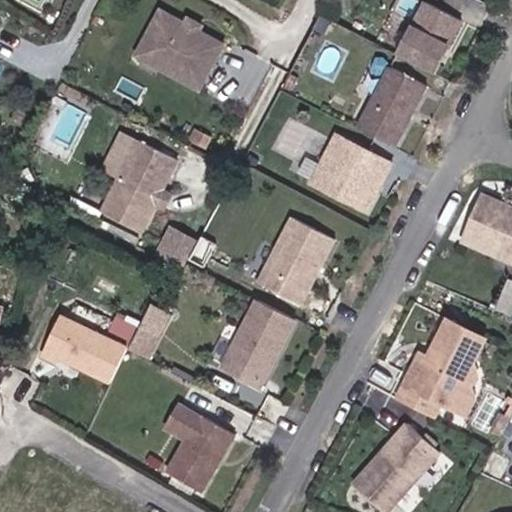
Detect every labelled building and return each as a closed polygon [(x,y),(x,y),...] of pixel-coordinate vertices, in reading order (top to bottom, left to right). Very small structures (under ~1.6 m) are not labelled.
[(442,75),(470,22),(434,4),(407,55),(442,75)] [(204,93),(228,47),(203,34),(201,32),(199,37),(189,31),(190,27),(189,26),(164,13),(155,30),(163,35),(155,50),(157,57),(168,63),(164,71),(204,93)] [(203,34),(206,29),(191,21),(189,26),(190,27),(189,31),(199,37),(201,32),(203,34)] [(168,63),(157,57),(155,50),(163,35),(155,30),(140,59),(164,71),(168,63)] [(400,148),(433,87),(396,67),(363,128),(400,148)] [(380,192),(396,163),(345,135),(319,184),(374,213),(384,194),(380,192)] [(161,206),(167,192),(182,162),(143,143),(108,216),(147,235),(161,206)] [(384,194),(400,165),(396,163),(380,192),(384,194)] [(170,210),(177,196),(167,192),(161,206),(170,210)] [(511,261),(511,212),(509,211),(511,207),(490,197),(470,242),(511,261)] [(307,306),(342,241),(300,218),(265,284),(307,306)] [(184,246),(191,233),(181,228),(174,241),(184,246)] [(174,241),(165,258),(194,271),(209,242),(191,233),(184,246),(174,241)] [(266,387),(301,320),(266,301),(230,367),(266,387)] [(176,315),(158,305),(134,348),(152,358),(176,315)] [(117,313),(111,334),(133,340),(139,318),(117,313)] [(134,348),(68,315),(50,352),(117,384),(134,348)] [(464,395),(476,391),(483,377),(479,365),(492,341),(455,322),(441,349),(447,352),(441,363),(428,356),(404,401),(439,420),(447,404),(456,409),(464,395)] [(470,416),(479,400),(476,391),(464,395),(456,409),(470,416)] [(191,442),(207,415),(188,404),(172,430),(191,442)] [(207,493),(223,459),(226,461),(241,435),(207,415),(173,473),(207,493)] [(397,511),(447,454),(414,426),(390,455),(393,458),(361,488),(388,511),(397,511)]
